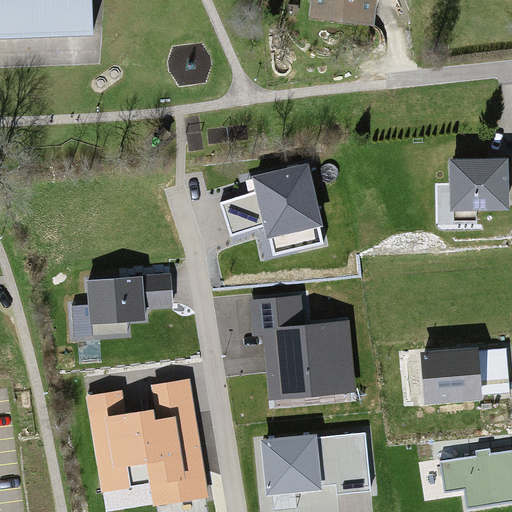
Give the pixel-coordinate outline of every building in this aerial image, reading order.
[(0,0),(0,36),(89,34),(87,0),(0,0)] [(366,0),(303,0),(302,16),(364,24),(366,0)] [(508,209),(507,159),(449,160),(451,210),(508,209)] [(307,163),(252,175),(256,191),(220,203),(231,235),(263,225),(266,237),(321,225),(307,163)] [(147,274),(90,282),(96,329),(154,321),(147,274)] [(355,392),(348,320),(305,324),(302,294),(249,299),(252,336),(262,335),(268,400),(355,392)] [(478,350),(478,348),(420,353),(424,403),(481,399),(480,394),(510,392),(506,348),(478,350)] [(207,497),(188,378),(152,384),(156,407),(126,412),(122,389),(87,395),(103,492),(150,485),(154,506),(207,497)] [(317,485),(312,440),(264,446),(269,490),(317,485)] [(475,456),(440,461),(445,492),(463,489),(467,509),(511,501),(511,450),(490,454),(490,448),(474,450),(475,456)]
